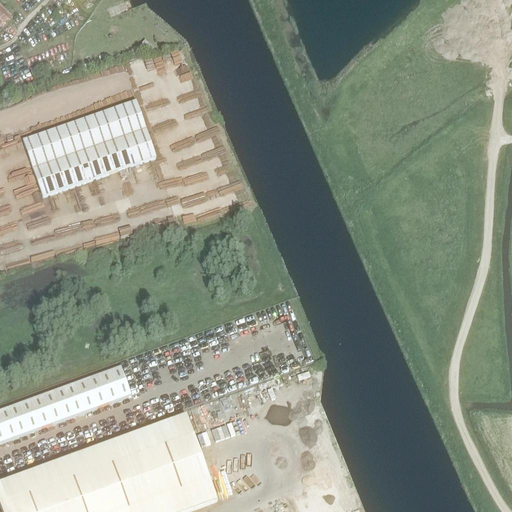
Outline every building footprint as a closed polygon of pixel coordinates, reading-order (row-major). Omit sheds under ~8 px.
[(0,30),(14,17),(0,3),(0,30)] [(145,123),(159,120),(154,96),(140,99),(145,123)] [(22,142),(42,200),(156,161),(136,103),(22,142)] [(0,413),(0,445),(131,398),(120,369),(0,413)] [(0,485),(0,508),(1,511),(192,511),(217,503),(186,418),(0,485)]
